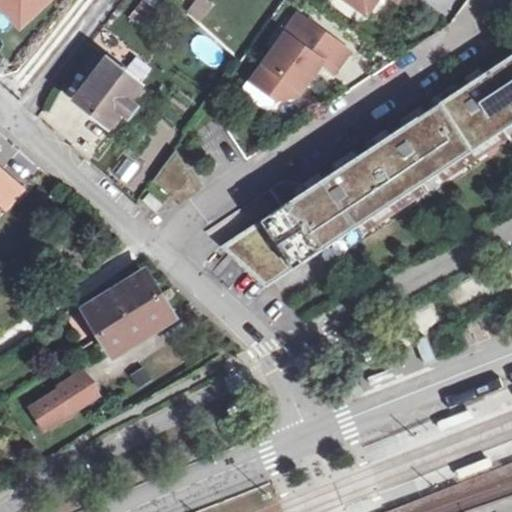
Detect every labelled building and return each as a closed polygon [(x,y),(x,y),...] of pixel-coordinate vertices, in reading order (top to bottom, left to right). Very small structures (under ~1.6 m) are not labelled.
[(0,0),(0,3),(17,4),(20,0),(26,0),(38,11),(49,0),(0,0)] [(20,0),(17,4),(0,3),(0,6),(21,28),(38,11),(26,0),(20,0)] [(200,23),(212,5),(203,0),(194,0),(186,13),(200,23)] [(347,0),(367,14),(376,0),(347,0)] [(338,44),(299,16),(252,81),(277,99),(299,95),(322,62),(324,64),(338,44)] [(349,52),(338,44),(324,64),(335,72),(349,52)] [(511,124),(511,55),(257,224),(288,273),(511,124)] [(107,62),(76,101),(108,126),(120,110),(127,115),(134,106),(127,100),(138,86),(107,62)] [(175,152),(155,180),(180,205),(202,189),(175,152)] [(116,178),(132,184),(140,163),(123,157),(116,178)] [(0,199),(16,182),(0,167),(0,199)] [(16,182),(0,199),(0,201),(9,209),(26,190),(16,182)] [(288,273),(257,224),(223,247),(267,286),(288,273)] [(173,317),(144,271),(83,308),(112,355),(173,317)] [(425,337),(413,343),(424,367),(435,362),(425,337)] [(57,366),(83,349),(77,340),(51,357),(57,366)] [(388,370),(365,379),(366,384),(368,388),(396,376),(392,368),(388,370)] [(92,387),(83,372),(58,388),(59,390),(33,407),(46,427),(73,410),(71,407),(82,400),(79,395),(90,388),(92,387)] [(96,396),(90,388),(79,395),(82,400),(71,407),(73,410),(96,396)] [(473,411),(437,424),(438,429),(440,433),(476,420),(473,411)] [(2,451),(0,451),(0,472),(11,465),(2,451)] [(490,463),(489,460),(456,472),(459,480),(492,468),(490,463)]
